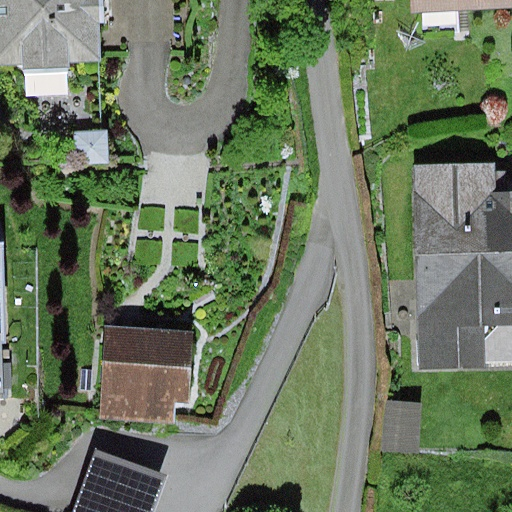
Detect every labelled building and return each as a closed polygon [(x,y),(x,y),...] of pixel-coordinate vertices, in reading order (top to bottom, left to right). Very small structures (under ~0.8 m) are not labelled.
[(0,0),(0,65),(99,62),(96,0),(0,0)] [(511,0),(411,0),(412,13),(511,9),(511,0)] [(104,132),(73,134),(75,165),(106,163),(104,132)] [(490,170),(418,173),(424,368),(511,365),(511,191),(490,192),(490,170)] [(186,336),(111,333),(107,412),(183,415),(186,336)] [(385,401),(381,451),(417,454),(421,404),(385,401)] [(94,450),(72,511),(152,511),(166,475),(94,450)]
